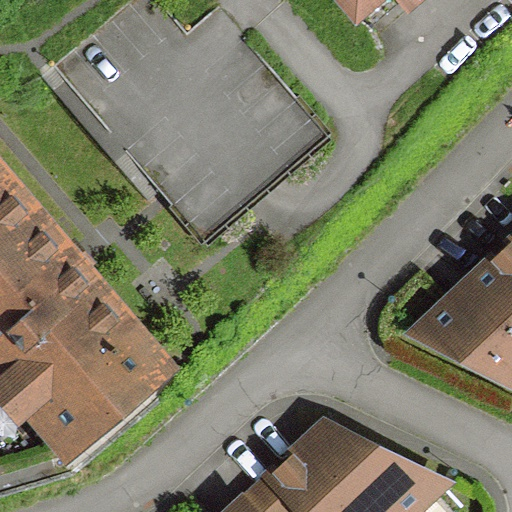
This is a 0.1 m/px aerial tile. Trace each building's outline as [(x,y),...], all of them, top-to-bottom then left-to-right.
[(131,0),(51,71),(207,246),(331,137),(233,27),(216,8),(185,35),(154,0),(131,0)] [(45,235),(0,184),(0,366),(75,452),(80,451),(167,373),(78,271),(45,235)] [(94,257),(62,219),(45,235),(78,271),(94,257)] [(511,252),(423,337),(511,381),(511,252)] [(335,428),(245,511),(305,511),(308,510),(310,511),(423,511),(450,487),(335,428)]
